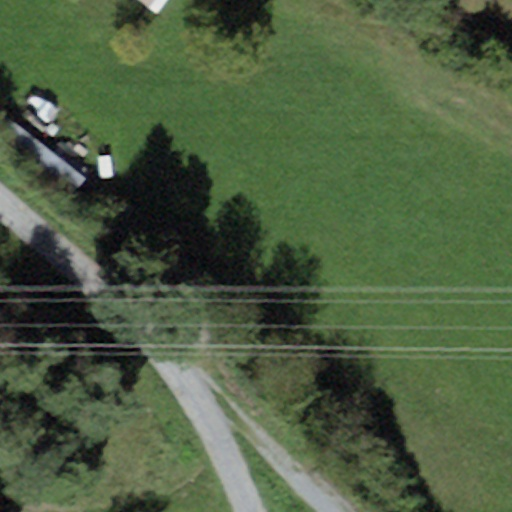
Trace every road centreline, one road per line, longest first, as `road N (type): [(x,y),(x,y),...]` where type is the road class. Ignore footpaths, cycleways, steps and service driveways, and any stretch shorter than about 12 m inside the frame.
road 1 (track): [(243,511),(198,410),(57,246),(0,198)]
road 2 (track): [(0,497),(85,503),(189,492),(221,460)]
road 3 (track): [(198,410),(224,411),(332,511)]
